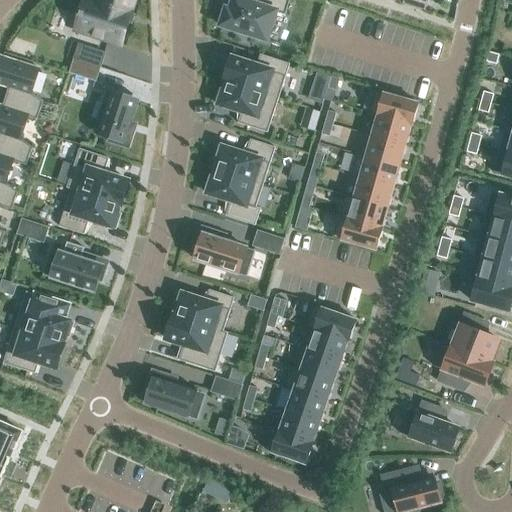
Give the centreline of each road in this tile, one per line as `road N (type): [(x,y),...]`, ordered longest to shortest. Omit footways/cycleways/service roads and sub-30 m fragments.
road 1 (residential): [(473,0),(389,292),(316,496),(95,406)]
road 2 (residential): [(181,0),(185,99),(171,203),(95,406)]
road 3 (residential): [(498,507),(469,501),(463,482),(511,402)]
